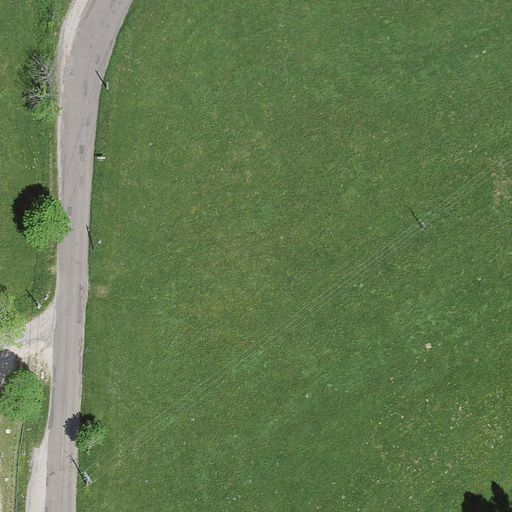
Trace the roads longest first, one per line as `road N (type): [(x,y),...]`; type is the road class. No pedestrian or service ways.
road 1 (tertiary): [(70,302),(78,118),(91,48),(113,0)]
road 2 (tertiary): [(58,511),(70,302)]
